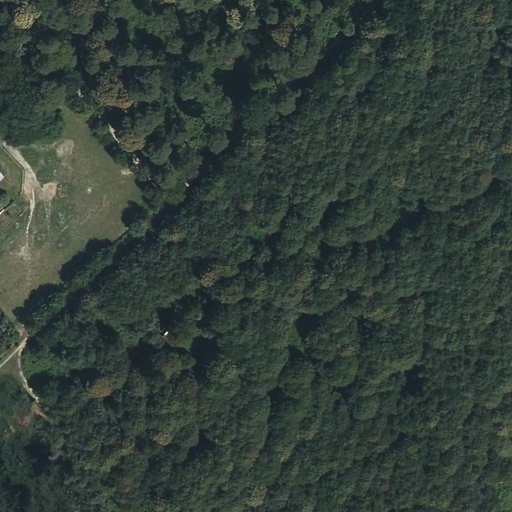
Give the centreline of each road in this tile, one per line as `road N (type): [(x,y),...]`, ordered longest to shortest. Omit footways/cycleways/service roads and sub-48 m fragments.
road 1 (track): [(0,356),(376,0)]
road 2 (unclassified): [(0,69),(67,69),(166,198)]
road 3 (track): [(6,350),(137,511)]
